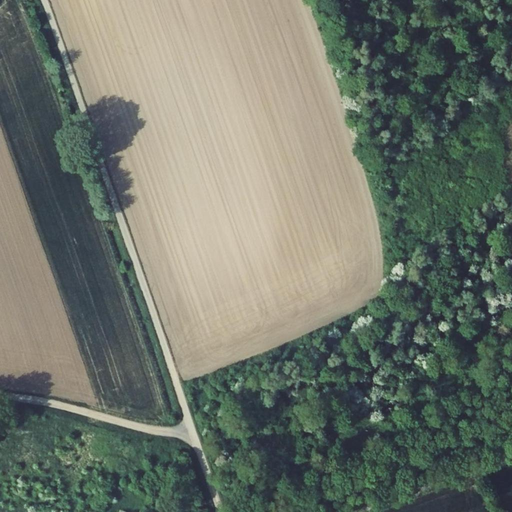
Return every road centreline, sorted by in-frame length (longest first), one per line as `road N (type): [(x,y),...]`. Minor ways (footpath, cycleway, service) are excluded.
road 1 (unclassified): [(44,0),(191,427)]
road 2 (unclassified): [(0,396),(151,430),(191,427)]
road 3 (unclassified): [(360,511),(511,455)]
